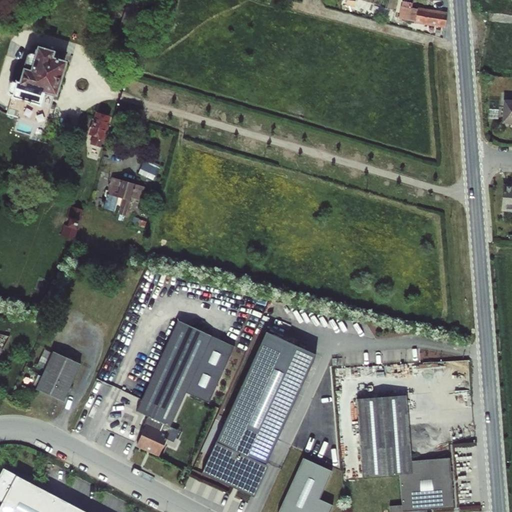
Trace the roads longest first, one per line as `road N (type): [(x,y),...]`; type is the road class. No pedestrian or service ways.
road 1 (unclassified): [(476,200),(120,96)]
road 2 (unknown): [(247,511),(325,356),(356,348),(487,346)]
road 3 (residential): [(499,511),(476,200)]
road 4 (residential): [(189,511),(47,435),(0,429)]
road 5 (residential): [(473,160),(460,0)]
